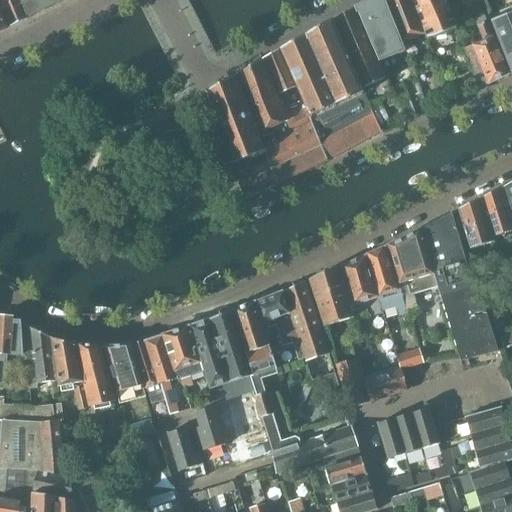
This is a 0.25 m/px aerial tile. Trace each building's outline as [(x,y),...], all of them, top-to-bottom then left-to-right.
[(28,19),(20,0),(0,0),(0,1),(11,27),(28,19)] [(62,0),(20,0),(28,19),(63,1),(62,0)] [(374,0),(358,9),(379,63),(405,52),(402,45),(401,41),(385,1),(384,0),(374,0)] [(384,0),(385,1),(401,41),(402,45),(426,34),(411,0),(384,0)] [(411,0),(426,34),(428,38),(456,28),(445,1),(446,0),(411,0)] [(460,0),(464,9),(472,6),(470,3),(476,0),(460,0)] [(472,6),(464,9),(469,23),(477,20),(472,6)] [(511,7),(489,16),(491,22),(511,75),(511,74),(511,7)] [(0,32),(8,29),(0,9),(0,32)] [(333,23),(360,87),(361,90),(387,79),(379,63),(358,9),(333,23)] [(464,50),(480,88),(490,84),(508,76),(484,17),(476,21),(478,26),(477,27),(483,42),(464,50)] [(328,162),(336,158),(383,134),(382,132),(372,111),(369,106),(364,96),(361,90),(360,87),(333,23),(308,36),(282,51),(283,51),(282,52),(328,162)] [(263,62),(290,131),(305,173),(325,164),(328,162),(282,52),(281,51),(263,62)] [(263,144),(290,131),(263,62),(237,76),(263,144)] [(266,152),(263,144),(237,76),(218,86),(203,94),(204,97),(205,96),(210,107),(209,108),(209,110),(211,110),(215,121),(214,121),(215,124),(216,123),(220,134),(219,135),(220,137),(221,136),(225,147),(224,148),(225,150),(226,150),(231,163),(230,164),(231,166),(232,166),(266,152)] [(380,100),(369,106),(372,111),(382,132),(392,126),(380,100)] [(413,104),(401,110),(406,121),(418,115),(413,104)] [(305,173),(290,131),(263,144),(266,152),(279,185),(305,173)] [(232,166),(243,195),(244,196),(246,197),(247,198),(248,198),(250,198),(279,185),(266,152),(232,166)] [(511,221),(511,184),(502,190),(511,221)] [(493,239),(501,236),(505,238),(507,235),(511,233),(511,221),(502,190),(481,201),(493,239)] [(495,243),(493,239),(481,201),(459,212),(471,251),(495,243)] [(434,276),(447,316),(451,329),(461,361),(498,351),(491,329),(485,310),(478,286),(473,287),(459,236),(453,215),(435,224),(422,230),(434,276)] [(403,240),(388,248),(389,248),(404,298),(408,313),(418,310),(413,295),(437,287),(434,276),(422,230),(403,240)] [(385,249),(368,257),(380,297),(384,309),(394,306),(396,314),(404,312),(386,250),(385,249)] [(367,258),(341,269),(354,318),(368,314),(383,309),(379,298),(372,276),(367,258)] [(310,281),(326,327),(353,318),(339,269),(310,281)] [(305,283),(283,292),(284,294),(300,341),(306,358),(307,362),(329,354),(305,283)] [(257,305),(256,305),(263,325),(267,323),(269,329),(277,326),(278,329),(284,347),(294,343),(300,360),(306,358),(300,341),(284,294),(281,295),(257,304),(257,305)] [(256,304),(232,313),(233,314),(253,377),(251,377),(256,392),(254,393),(262,419),(263,420),(273,454),(272,454),(276,475),(312,464),(359,448),(352,427),(301,444),(299,439),(295,437),(282,442),(267,394),(266,394),(260,374),(277,369),(263,325),(256,305),(256,304)] [(232,313),(210,320),(210,321),(231,384),(251,377),(253,377),(233,314),(232,313)] [(501,313),(492,316),(496,329),(505,327),(501,313)] [(0,384),(5,385),(7,356),(23,357),(21,322),(20,322),(20,323),(19,323),(13,322),(13,319),(9,315),(7,315),(2,315),(0,317),(0,384)] [(210,321),(190,328),(204,372),(210,390),(231,384),(210,321)] [(23,324),(21,322),(23,357),(25,388),(29,387),(29,389),(38,389),(37,385),(57,382),(52,340),(31,329),(23,324)] [(190,327),(164,336),(177,379),(178,380),(181,379),(184,388),(193,385),(190,376),(204,372),(190,328),(190,327)] [(511,334),(502,337),(505,349),(511,346),(511,334)] [(150,341),(146,342),(160,385),(160,384),(165,400),(170,415),(178,413),(169,382),(177,379),(164,336),(150,341)] [(88,409),(76,347),(70,348),(69,345),(52,340),(57,382),(57,388),(73,385),(78,412),(88,409)] [(146,342),(134,346),(141,370),(147,388),(153,386),(158,402),(165,400),(160,384),(160,385),(146,342)] [(130,346),(104,349),(120,404),(145,397),(130,346)] [(88,409),(95,437),(105,435),(100,411),(102,412),(114,410),(115,408),(114,402),(115,401),(101,349),(76,347),(88,409)] [(426,351),(419,352),(422,364),(429,362),(426,351)] [(422,364),(419,352),(398,358),(401,368),(401,369),(422,364)] [(337,365),(336,365),(351,408),(362,405),(370,402),(362,379),(356,360),(337,365)] [(401,368),(362,379),(370,402),(408,390),(401,369),(401,368)] [(314,400),(326,387),(314,375),(302,389),(314,400)] [(74,501),(70,472),(64,421),(61,405),(52,406),(31,408),(3,405),(4,397),(0,397),(0,495),(30,499),(30,493),(57,498),(74,501)] [(466,418),(471,435),(506,425),(501,407),(466,418)] [(200,427),(194,429),(199,452),(200,453),(225,445),(214,408),(196,413),(200,427)] [(424,448),(440,443),(429,408),(413,413),(424,448)] [(424,448),(413,413),(394,419),(405,454),(424,448)] [(388,459),(405,454),(394,419),(377,424),(388,459)] [(151,421),(127,429),(131,442),(155,434),(151,421)] [(440,425),(443,436),(451,434),(448,423),(440,425)] [(476,452),(511,442),(506,425),(471,435),(476,452)] [(186,428),(168,434),(179,471),(197,466),(193,453),(199,452),(194,429),(187,431),(186,428)] [(265,431),(246,437),(252,457),(271,450),(265,431)] [(246,437),(227,444),(233,463),(252,457),(246,437)] [(481,470),(505,463),(505,462),(511,460),(511,444),(511,442),(476,452),(481,470)] [(151,443),(137,448),(144,469),(158,465),(151,443)] [(359,448),(312,464),(313,466),(316,469),(318,470),(321,471),(323,471),(326,471),(330,486),(331,485),(367,474),(362,458),(359,448)] [(446,463),(454,461),(451,449),(442,451),(446,463)] [(199,452),(193,453),(197,466),(203,464),(200,453),(199,452)] [(446,463),(447,467),(450,475),(458,473),(454,461),(446,463)] [(476,491),(511,480),(505,463),(481,470),(470,474),(476,491)] [(75,511),(111,511),(108,491),(103,467),(70,472),(74,501),(75,511)] [(450,475),(447,467),(436,471),(438,479),(450,475)] [(193,481),(196,491),(239,479),(236,469),(193,481)] [(420,484),(432,481),(430,472),(417,476),(420,484)] [(367,474),(331,485),(337,503),(372,492),(367,475),(367,474)] [(410,474),(402,477),(406,489),(414,486),(410,474)] [(138,479),(141,491),(149,489),(146,477),(138,479)] [(402,477),(394,479),(398,491),(406,489),(402,477)] [(392,480),(386,482),(390,493),(395,492),(398,491),(394,479),(392,480)] [(481,508),(511,497),(511,483),(511,480),(476,491),(481,508)] [(233,483),(221,486),(224,494),(236,491),(233,483)] [(424,489),(427,498),(443,493),(440,484),(424,489)] [(450,499),(459,496),(455,484),(447,487),(450,499)] [(221,486),(209,490),(211,498),(224,494),(221,486)] [(409,493),(412,503),(427,498),(424,489),(409,493)] [(205,491),(193,495),(196,503),(207,499),(205,491)] [(372,492),(337,503),(339,511),(372,511),(378,510),(372,492)] [(56,511),(57,498),(30,493),(30,499),(30,511),(56,511)] [(394,508),(412,503),(409,493),(391,498),(394,508)] [(0,495),(0,511),(30,511),(30,499),(0,495)] [(459,496),(450,499),(454,511),(463,508),(459,496)] [(511,511),(511,497),(481,508),(482,511),(511,511)] [(57,498),(56,511),(75,511),(74,501),(57,498)] [(304,511),(300,498),(289,502),(291,511),(304,511)] [(146,510),(146,511),(182,511),(179,501),(177,501),(178,502),(148,510),(146,510)]
